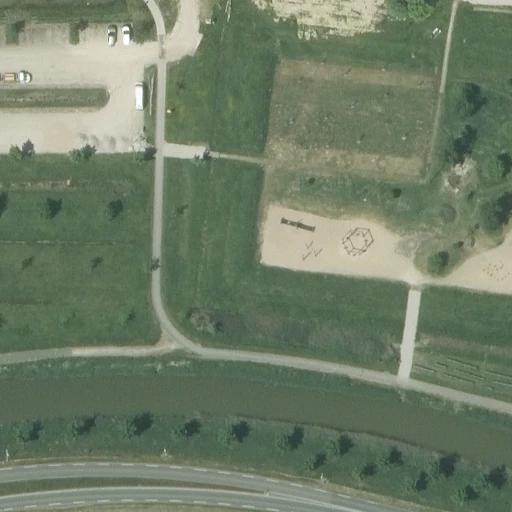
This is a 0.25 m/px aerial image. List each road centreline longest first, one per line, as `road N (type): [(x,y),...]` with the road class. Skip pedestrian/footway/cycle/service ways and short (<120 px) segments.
road 1 (secondary): [(343,510),(265,486),(188,475),(0,476)]
road 2 (secondary): [(0,505),(158,495),(343,510)]
road 3 (track): [(0,358),(155,351),(173,340)]
